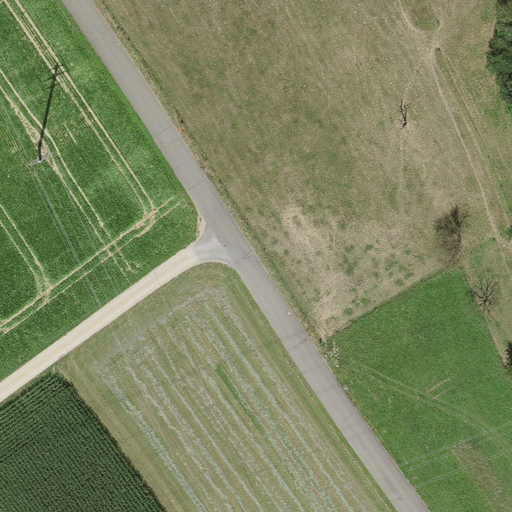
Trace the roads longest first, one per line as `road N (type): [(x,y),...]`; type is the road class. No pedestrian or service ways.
road 1 (unclassified): [(413,511),(71,0)]
road 2 (track): [(223,237),(0,394)]
